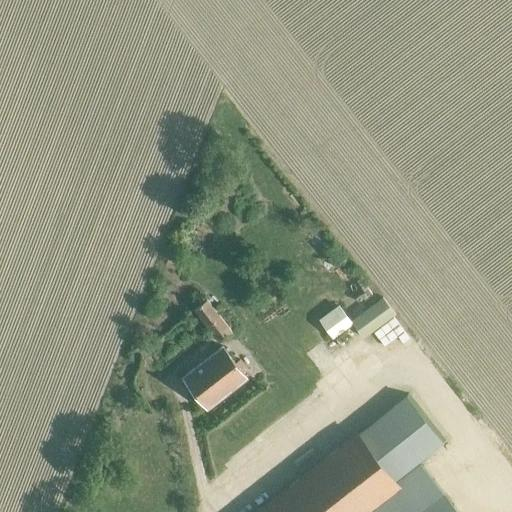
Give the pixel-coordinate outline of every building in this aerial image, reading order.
[(353,263),(339,268),(344,285),(359,280),(353,263)] [(332,336),(351,322),(362,337),(394,313),(382,297),(350,321),(339,306),(320,320),(332,336)] [(194,309),(219,342),(232,332),(207,299),(194,309)] [(313,334),(299,342),(312,365),(326,357),(313,334)] [(182,376),(207,408),(246,377),(222,346),(182,376)] [(336,449),(255,511),(458,511),(420,463),(437,449),(446,442),(408,394),(358,434),(357,433),(336,449)]
